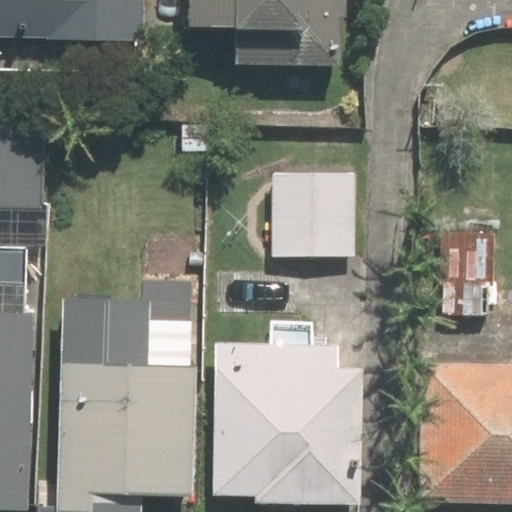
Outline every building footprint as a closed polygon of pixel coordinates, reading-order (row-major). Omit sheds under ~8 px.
[(0,0),(0,42),(131,47),(132,0),(0,0)] [(327,70),(329,0),(173,0),(172,37),(278,39),(277,69),(327,70)] [(46,129),(0,126),(0,246),(38,250),(46,129)] [(351,178),(268,174),(265,257),(348,261),(351,178)] [(490,232),(437,229),(433,316),(487,319),(490,232)] [(109,511),(110,495),(180,498),(186,371),(143,370),(145,303),(56,299),(46,511),(109,511)] [(0,511),(20,511),(27,315),(0,313),(0,511)] [(308,324),(263,322),(262,342),(208,340),(203,496),(244,498),(244,506),(349,510),(355,345),(308,343),(308,324)] [(511,365),(416,362),(411,505),(511,509),(511,365)]
